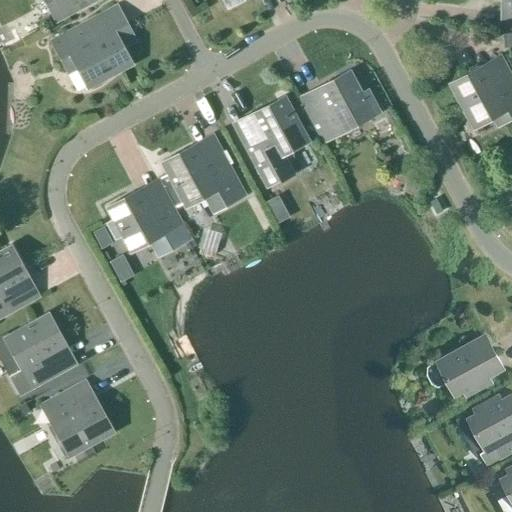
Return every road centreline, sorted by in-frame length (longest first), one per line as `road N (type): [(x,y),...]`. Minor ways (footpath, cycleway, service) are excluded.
road 1 (unclassified): [(154,511),(169,433),(162,400),(60,226),(55,184),(68,153),(209,74)]
road 2 (unclassified): [(511,266),(478,233),(382,49)]
road 3 (unclassified): [(209,74),(315,20),(343,23)]
